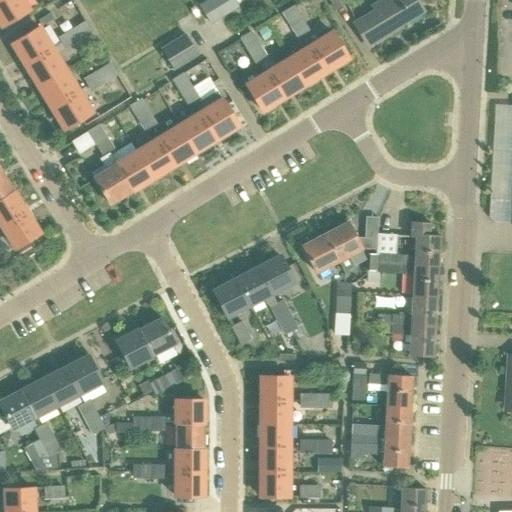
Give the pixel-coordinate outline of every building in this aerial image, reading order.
[(22,0),(0,0),(0,23),(2,27),(29,11),(22,0)] [(210,25),(237,9),(232,0),(205,0),(198,4),(210,25)] [(327,0),(335,11),(347,3),(345,0),(327,0)] [(369,46),(394,31),(393,29),(423,11),(414,0),(384,0),(373,7),(376,11),(355,24),(369,46)] [(294,5),(281,13),(291,28),(297,25),(295,21),(301,17),(294,5)] [(297,25),(291,28),(298,40),(304,37),(310,33),(309,31),(301,17),(295,21),(297,25)] [(74,36),(77,42),(92,33),(84,21),(74,27),(77,34),(74,36)] [(25,65),(52,49),(39,27),(12,44),(25,65)] [(66,49),(77,42),(74,36),(77,34),(74,27),(57,38),(61,44),(63,43),(66,49)] [(310,33),(304,37),(309,46),(311,45),(327,72),(349,59),(332,32),(320,39),(313,28),(309,31),(310,33)] [(251,31),(239,39),(246,51),(252,47),(255,50),(261,47),(251,31)] [(174,71),(198,56),(185,34),(160,49),(174,71)] [(64,50),(66,49),(63,43),(61,44),(53,49),(52,49),(25,65),(38,87),(65,70),(55,54),(64,49),(64,50)] [(309,46),(289,58),(305,85),(327,72),(311,45),(309,46)] [(252,47),(246,51),(256,66),(268,59),(261,47),(255,50),(252,47)] [(289,58),(267,72),(284,98),(305,85),(289,58)] [(103,76),(107,82),(118,75),(111,64),(83,80),(87,86),(89,85),(86,80),(96,73),(100,79),(103,76)] [(51,108),(79,92),(65,70),(38,87),(51,108)] [(183,72),(170,80),(187,108),(200,101),(193,90),(183,72)] [(267,72),(246,85),(262,112),(284,98),(267,72)] [(90,91),(107,82),(103,76),(100,79),(96,73),(86,80),(89,85),(87,86),(90,91)] [(205,96),(221,85),(213,73),(197,83),(205,96)] [(79,92),(51,108),(65,130),(92,113),(79,92)] [(137,119),(149,112),(140,98),(128,105),(137,119)] [(200,112),(217,139),(239,126),(222,99),(200,112)] [(149,112),(137,119),(145,134),(157,127),(149,112)] [(196,153),(217,139),(200,112),(179,125),(196,153)] [(87,132),(94,144),(106,136),(99,124),(86,132),(87,132)] [(174,166),(196,153),(179,125),(158,138),(174,166)] [(94,144),(87,132),(71,142),(79,155),(95,146),(94,144)] [(103,165),(90,173),(110,205),(132,192),(115,164),(110,155),(115,152),(106,136),(94,144),(95,146),(102,157),(99,159),(103,165)] [(153,179),(174,166),(158,138),(136,152),(153,179)] [(132,192),(153,179),(136,152),(115,164),(132,192)] [(0,200),(14,192),(1,171),(0,171),(0,200)] [(0,224),(1,227),(26,212),(14,192),(0,200),(0,224)] [(26,212),(1,227),(15,249),(40,233),(26,212)] [(324,234),(338,262),(343,272),(354,267),(349,256),(362,249),(347,221),(324,234)] [(379,263),(438,266),(440,235),(430,235),(430,223),(411,222),(410,237),(415,238),(414,256),(395,254),(379,254),(379,255),(379,263)] [(316,274),(338,262),(324,234),(301,246),(316,274)] [(366,254),(366,272),(378,273),(379,263),(379,255),(366,254)] [(271,293),(272,294),(295,282),(281,255),(258,267),(271,293)] [(437,297),(438,266),(379,263),(378,273),(413,275),(412,295),(437,297)] [(249,306),(272,294),(271,293),(258,267),(235,279),(249,306)] [(366,282),(378,283),(378,273),(366,272),(366,282)] [(227,317),(249,306),(235,279),(213,291),(227,317)] [(349,336),(351,283),(336,283),(334,335),(349,336)] [(435,326),(437,297),(412,295),(411,315),(391,314),(391,316),(377,315),(377,324),(390,325),(390,323),(435,326)] [(282,300),(269,307),(278,323),(284,320),(282,316),(288,313),(282,300)] [(284,320),(278,323),(284,335),(285,335),(290,332),(297,329),(288,313),(282,316),(284,320)] [(139,329),(153,355),(175,343),(162,318),(139,329)] [(240,345),(251,339),(242,321),(230,327),(240,345)] [(433,358),(435,326),(390,323),(390,325),(390,334),(410,335),(409,356),(433,358)] [(130,367),(153,355),(139,329),(116,341),(130,367)] [(66,367),(80,394),(102,382),(88,356),(66,367)] [(365,363),(353,363),(352,374),(365,375),(365,363)] [(57,405),(80,394),(66,367),(43,379),(57,405)] [(154,395),(183,380),(177,369),(148,383),(154,395)] [(386,406),(410,408),(412,376),(387,375),(367,374),(367,384),(387,385),(386,406)] [(260,400),(289,400),(289,376),(260,376),(260,400)] [(35,417),(57,405),(43,379),(21,391),(35,417)] [(0,405),(12,429),(35,417),(21,391),(0,401),(0,405)] [(299,394),(299,409),(317,409),(317,402),(313,401),(313,394),(299,394)] [(313,394),(313,401),(317,402),(317,409),(331,409),(331,394),(313,394)] [(89,400),(76,407),(83,419),(89,416),(91,420),(98,416),(89,400)] [(175,424),(204,424),(204,400),(175,400),(175,424)] [(260,425),(289,424),(289,400),(260,400),(260,425)] [(228,405),(213,404),(211,416),(227,417),(228,405)] [(409,438),(410,408),(386,406),(385,427),(352,425),(351,435),(409,438)] [(104,428),(98,416),(91,420),(89,416),(83,419),(91,435),(103,429),(104,429),(104,428)] [(48,458),(55,454),(61,451),(46,422),(33,429),(38,439),(48,458)] [(116,432),(116,433),(132,433),(132,431),(164,431),(164,424),(132,424),(116,424),(116,432)] [(204,448),(204,424),(175,424),(175,448),(204,448)] [(260,449),(289,448),(289,424),(260,425),(260,449)] [(407,468),(409,438),(351,435),(350,453),(363,454),(364,444),(384,446),(382,467),(407,468)] [(299,440),(299,454),(313,454),(313,447),(317,447),(317,440),(299,440)] [(313,447),(313,454),(331,455),(331,440),(317,440),(317,447),(313,447)] [(203,473),(204,448),(175,448),(175,472),(203,473)] [(260,473),(289,473),(289,448),(260,449),(260,473)] [(341,458),(329,458),(329,472),(341,472),(341,458)] [(203,497),(203,473),(175,472),(175,497),(203,497)] [(289,473),(260,473),(260,497),(289,497),(289,473)] [(44,499),(64,499),(63,486),(44,487),(44,499)] [(298,498),(301,498),(319,498),(319,486),(298,486),(298,498)] [(379,511),(424,511),(426,489),(402,487),(400,509),(380,507),(379,511)] [(5,511),(34,511),(33,488),(4,489),(5,511)]
